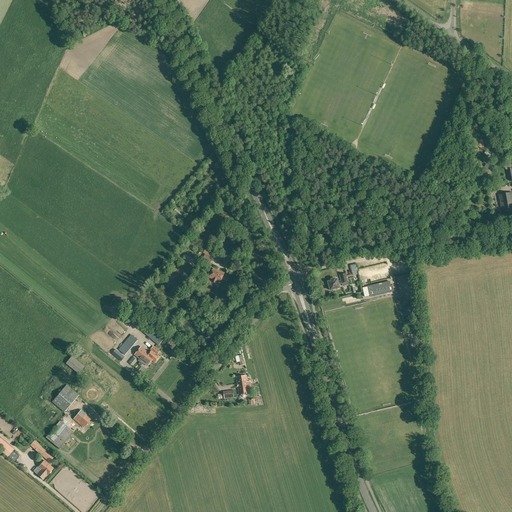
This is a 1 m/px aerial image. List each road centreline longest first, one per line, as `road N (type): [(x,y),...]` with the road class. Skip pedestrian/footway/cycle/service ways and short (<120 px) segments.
road 1 (unclassified): [(96,511),(294,277)]
road 2 (secondary): [(294,277),(164,0)]
road 3 (secondary): [(373,511),(294,277)]
road 4 (unclassified): [(398,0),(511,79)]
